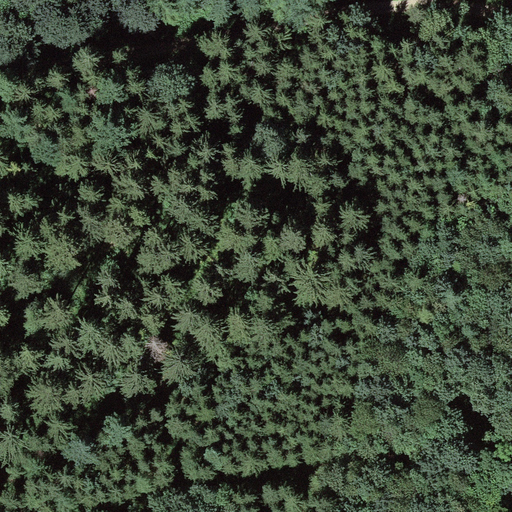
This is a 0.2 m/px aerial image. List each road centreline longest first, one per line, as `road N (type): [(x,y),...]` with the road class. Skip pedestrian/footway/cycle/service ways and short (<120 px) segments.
road 1 (track): [(0,87),(380,5),(477,6),(511,22)]
road 2 (track): [(110,511),(511,425)]
